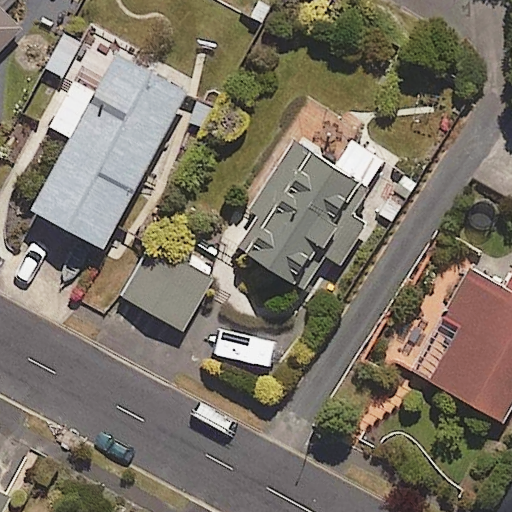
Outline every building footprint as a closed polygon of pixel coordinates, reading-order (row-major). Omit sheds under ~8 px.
[(5,10),(14,0),(0,0),(0,51),(23,28),(5,10)] [(107,249),(191,93),(118,53),(96,93),(75,82),(51,125),(73,138),(34,209),(107,249)] [(296,286),(316,257),(343,275),(384,216),(357,197),(383,160),(353,139),(334,166),(318,155),(322,149),(302,136),(252,210),(259,215),(238,246),(296,286)] [(124,295),(183,331),(216,277),(158,241),(124,295)] [(441,308),(463,320),(430,380),(508,422),(511,414),(511,280),(510,283),(473,263),(467,260),(441,308)] [(0,493),(0,511),(3,511),(10,499),(0,493)]
